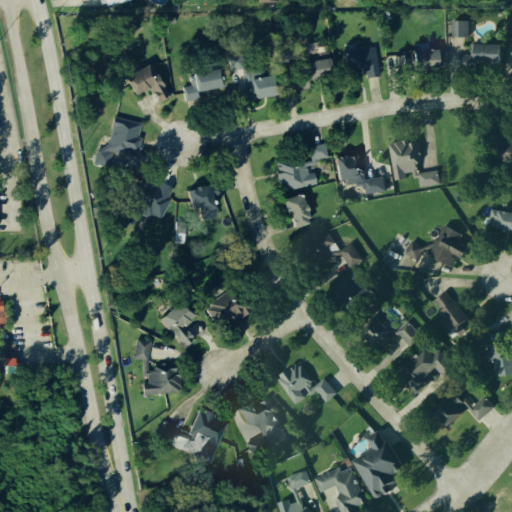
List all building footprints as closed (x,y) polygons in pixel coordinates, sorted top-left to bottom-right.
[(90,0),(91,1),(96,0),(102,0),(105,9),(129,3),(127,0),(90,0)] [(172,5),(179,6),(177,14),(171,13),(172,5)] [(469,40),(468,23),(451,24),(452,40),(469,40)] [(326,52),(307,55),(306,44),(324,42),(326,52)] [(501,47),(470,47),(470,59),(464,59),(464,67),(501,68),(501,47)] [(379,76),(375,49),(343,53),(346,80),(379,76)] [(328,60),(326,53),(304,58),(305,64),(328,60)] [(402,53),(403,73),(436,72),(436,53),(402,53)] [(445,70),(444,53),(437,53),(437,70),(445,70)] [(331,78),(328,61),(303,65),(306,83),(331,78)] [(136,98),(149,91),(157,106),(169,99),(151,66),(126,80),(136,98)] [(262,79),(261,69),(243,71),(246,102),(273,99),(271,78),(262,79)] [(197,93),(219,91),(217,73),(189,76),(190,88),(183,88),(184,103),(197,102),(197,93)] [(142,125),(113,119),(105,151),(96,149),(92,166),(106,170),(111,153),(135,158),(142,125)] [(388,147),(394,181),(416,178),(418,191),(440,187),(437,172),(421,175),(415,142),(388,147)] [(280,195),(315,187),(310,163),(326,159),(323,145),(304,149),(306,157),(273,164),(280,195)] [(336,184),(345,183),(346,189),(364,187),(365,196),(385,194),(383,179),(365,182),(362,158),(334,161),(336,184)] [(189,210),(197,209),(200,220),(225,215),(219,186),(186,192),(189,210)] [(141,223),(167,221),(165,187),(139,188),(141,223)] [(290,231),(309,227),(302,197),(283,202),(290,231)] [(487,228),(511,233),(511,215),(491,211),(487,228)] [(412,240),(405,258),(417,263),(420,258),(448,270),(452,260),(461,264),(468,249),(458,244),(462,237),(442,228),(433,249),(412,240)] [(338,254),(350,271),(362,263),(351,245),(338,254)] [(320,268),(333,262),(329,254),(316,260),(320,268)] [(240,315),(229,294),(203,308),(214,329),(240,315)] [(455,335),(469,324),(447,294),(433,305),(455,335)] [(192,319),(179,303),(158,320),(181,351),(194,341),(182,327),(192,319)] [(414,333),(407,324),(396,334),(408,349),(426,334),(421,328),(414,333)] [(395,334),(389,336),(386,328),(376,332),(381,344),(397,338),(395,334)] [(133,361),(147,362),(150,343),(135,341),(133,361)] [(415,397),(440,375),(442,377),(452,369),(438,352),(432,357),(425,349),(401,371),(410,381),(405,385),(415,397)] [(294,407),(315,392),(324,405),(337,397),(325,380),(314,387),(299,364),(276,380),(294,407)] [(144,396),(180,395),(179,376),(174,376),(174,367),(153,368),(153,372),(143,372),(144,396)] [(448,429),(467,412),(478,424),(496,408),(485,396),(475,405),(467,397),(460,403),(451,393),(431,411),(448,429)] [(281,431),(267,399),(231,415),(249,456),(278,444),(274,435),(281,431)] [(225,423),(197,412),(188,436),(158,424),(152,442),(210,463),(225,423)] [(352,462),(374,501),(399,487),(393,476),(402,471),(380,432),(367,439),(373,450),(352,462)] [(315,478),(327,511),(332,511),(338,510),(338,511),(358,511),(356,507),(365,504),(352,469),(341,473),(340,469),(315,478)] [(279,511),(307,511),(301,488),(309,485),(306,473),(287,478),(294,501),(277,506),(279,511)]
